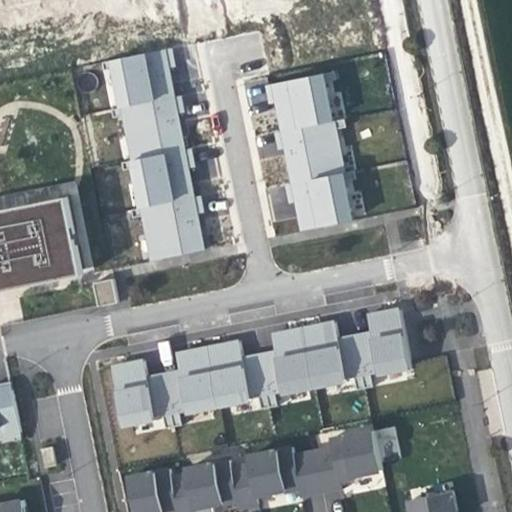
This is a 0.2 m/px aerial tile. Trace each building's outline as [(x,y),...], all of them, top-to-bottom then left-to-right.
[(172,48),(103,61),(104,69),(119,66),(126,106),(174,96),(170,80),(168,68),(175,66),(172,48)] [(335,71),(267,84),(271,104),(281,102),(282,111),(286,130),(333,120),(325,81),(336,78),(335,71)] [(126,106),(112,109),(114,118),(127,115),(136,159),(184,150),(180,127),(177,113),(183,112),(181,95),(174,96),(126,106)] [(286,130),(278,131),(282,147),(289,146),(292,163),(296,183),(345,173),(336,130),(348,128),(346,118),(333,120),(286,130)] [(136,159),(123,161),(124,169),(137,167),(145,206),(193,196),(190,178),(188,167),(194,166),(191,148),(184,150),(136,159)] [(296,183),(289,183),(292,202),(300,201),(301,209),(306,229),(354,220),(346,181),(358,178),(356,170),(345,173),(296,183)] [(145,206),(133,209),(134,217),(147,214),(155,260),(204,250),(199,228),(196,214),(203,212),(200,195),(193,196),(145,206)] [(0,210),(0,230),(9,229),(6,215),(70,202),(69,196),(0,210)] [(19,281),(84,268),(70,202),(6,215),(9,229),(0,230),(0,279),(18,276),(19,281)] [(85,274),(84,268),(19,281),(18,276),(0,279),(0,290),(28,285),(85,274)] [(112,279),(93,282),(96,305),(115,302),(112,279)] [(114,367),(126,423),(169,414),(171,424),(182,422),(180,410),(263,393),(265,404),(274,402),(272,390),(339,377),(341,385),(357,382),(359,391),(377,388),(374,375),(416,367),(403,305),(380,310),(366,313),(369,330),(342,336),(339,319),(319,323),(287,330),(271,333),(274,350),(249,355),(245,338),(222,342),(195,348),(175,352),(178,370),(150,375),(147,361),(132,364),(114,367)] [(0,435),(22,432),(12,381),(0,383),(0,435)] [(294,447),(252,456),(260,494),(286,489),(287,492),(295,490),(301,488),(303,496),(343,487),(342,480),(348,479),(355,477),(354,475),(384,468),(376,430),(331,439),(333,448),(296,456),(294,447)] [(170,473),(128,482),(134,511),(219,511),(218,506),(226,505),(231,504),(230,501),(260,495),(252,456),(207,466),(209,474),(172,482),(170,473)] [(413,501),(415,511),(456,511),(452,492),(413,501)] [(0,511),(34,511),(32,499),(0,506),(0,511)]
